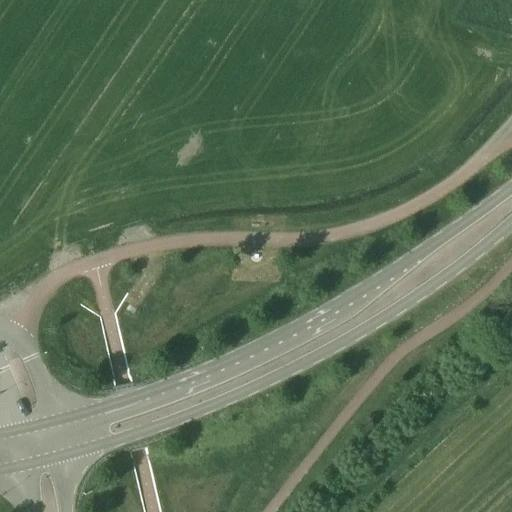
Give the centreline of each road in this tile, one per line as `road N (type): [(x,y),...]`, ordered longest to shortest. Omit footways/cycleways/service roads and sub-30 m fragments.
road 1 (unclassified): [(13,336),(47,284),(67,272),(140,248),(338,233),(395,216),(485,155)]
road 2 (tertiary): [(511,188),(305,322),(206,370),(58,420)]
road 3 (tertiary): [(65,454),(165,424),(325,351),(445,276),(511,222)]
